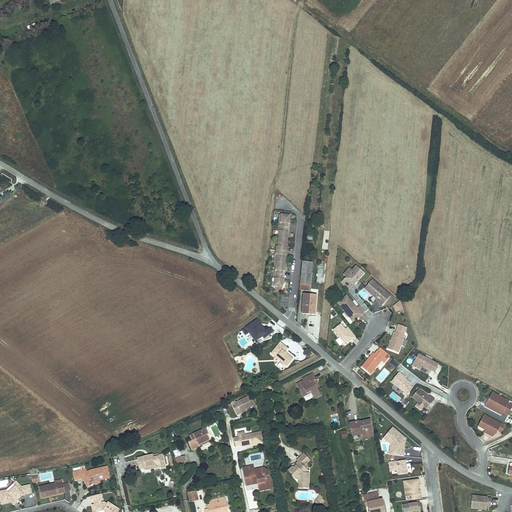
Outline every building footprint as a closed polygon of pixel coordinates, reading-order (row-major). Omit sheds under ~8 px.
[(284,271),(285,256),(286,256),(287,248),(286,247),(288,232),(289,232),(289,224),(289,216),(280,215),(279,219),(281,220),(280,223),(279,223),(278,231),(280,231),(279,234),(278,234),(277,243),(278,243),(278,247),(276,247),(275,255),(277,255),(277,258),(275,258),(274,267),(276,267),(275,270),(274,270),(273,279),(275,279),(274,282),(273,282),(272,286),(282,287),(283,279),(284,280),(285,271),(284,271)] [(309,285),(312,263),(306,262),(306,261),(302,260),(299,290),(310,290),(311,285),(309,285)] [(356,282),(364,273),(356,266),(352,271),(346,277),(343,281),(351,287),(354,284),(353,283),(355,281),(356,282)] [(346,277),(352,271),(350,268),(343,275),(346,277)] [(390,296),(372,280),(364,288),(371,294),(372,293),(373,294),(373,296),(377,299),(376,300),(382,306),(390,296)] [(351,287),(343,281),(341,283),(348,291),(351,287)] [(308,313),(310,295),(304,294),(302,314),(307,314),(307,313),(308,313)] [(359,318),(365,313),(359,306),(356,308),(352,302),(346,296),(337,303),(345,312),(346,311),(350,315),(348,317),(353,322),(357,319),(356,318),(357,317),(359,318)] [(393,306),(396,311),(403,309),(400,301),(393,306)] [(267,331),(264,326),(263,327),(261,325),(263,324),(259,319),(243,330),(247,336),(251,333),(257,341),(264,337),(266,339),(276,332),(273,327),(267,331)] [(355,336),(348,327),(345,329),(340,324),(333,330),(344,343),(347,341),(348,343),(350,341),(349,339),(351,338),(352,339),(355,336)] [(399,325),(395,333),(403,336),(406,328),(399,325)] [(398,353),(405,336),(403,336),(395,333),(394,332),(388,349),(398,353)] [(274,353),(288,364),(293,358),(288,353),(287,354),(285,353),(286,352),(289,348),(282,343),(274,353)] [(370,374),(381,361),(385,357),(377,351),(375,354),(373,353),(362,367),(370,374)] [(438,364),(418,354),(412,366),(420,370),(422,366),(424,367),(431,370),(434,372),(438,364)] [(393,359),(391,364),(397,368),(399,363),(393,359)] [(409,385),(411,384),(403,378),(404,377),(398,372),(391,382),(404,392),(403,393),(406,396),(413,388),(409,385)] [(312,374),(303,378),(304,380),(297,384),(302,395),(309,391),(310,393),(312,398),(318,395),(315,389),(312,382),(315,381),(312,374)] [(431,397),(430,398),(418,389),(412,397),(418,402),(415,406),(421,410),(424,407),(427,409),(434,399),(431,397)] [(511,406),(511,405),(508,403),(509,401),(492,393),(489,400),(485,398),(483,402),(487,404),(485,406),(492,410),(493,409),(497,411),(497,409),(503,412),(508,415),(511,406)] [(245,410),(252,406),(247,397),(235,403),(235,402),(230,403),(236,415),(240,413),(239,412),(245,410)] [(505,426),(484,415),(478,427),(485,430),(485,431),(489,433),(490,432),(495,435),(497,431),(501,433),(505,426)] [(361,421),(352,423),(355,436),(363,434),(363,435),(370,434),(370,432),(376,431),(374,420),(368,421),(368,422),(361,423),(361,422),(361,421)] [(407,442),(407,439),(394,428),(387,436),(396,444),(394,456),(405,457),(406,444),(404,444),(405,442),(407,442)] [(204,429),(189,436),(191,440),(188,442),(192,450),(200,446),(199,444),(209,440),(204,429)] [(262,443),(260,432),(251,434),(247,435),(246,437),(244,435),(243,432),(237,433),(238,438),(233,439),(235,447),(240,446),(242,445),(243,447),(262,443)] [(396,444),(387,436),(385,439),(392,445),(391,455),(394,456),(396,444)] [(146,456),(138,458),(140,468),(146,467),(154,465),(157,468),(161,467),(161,468),(166,467),(163,453),(159,454),(159,456),(153,457),(153,455),(153,454),(149,455),(150,456),(146,457),(146,456)] [(310,461),(303,454),(296,460),(298,462),(294,465),(295,467),(292,469),(291,468),(288,471),(296,479),(298,480),(297,487),(309,488),(310,472),(306,472),(306,464),(310,461)] [(409,474),(407,461),(390,463),(391,472),(399,471),(399,475),(409,474)] [(248,468),(242,469),(245,479),(249,478),(250,481),(257,479),(258,482),(257,482),(257,483),(259,492),(271,489),(267,470),(262,468),(254,469),(249,471),(248,468)] [(109,480),(107,469),(91,473),(87,474),(85,471),(81,472),(73,474),(75,481),(83,480),(85,478),(90,487),(94,485),(97,484),(96,483),(99,482),(109,480)] [(0,494),(8,493),(15,487),(17,488),(19,485),(16,481),(6,490),(0,491),(0,494)] [(422,500),(421,491),(419,491),(418,489),(420,489),(419,481),(405,483),(405,488),(408,488),(409,495),(408,495),(409,497),(409,501),(422,500)] [(56,483),(39,487),(41,497),(65,492),(65,491),(63,485),(63,484),(56,485),(56,483)] [(22,495),(31,493),(29,485),(24,486),(22,488),(19,485),(17,488),(15,487),(8,493),(0,494),(0,499),(1,504),(11,502),(11,499),(14,499),(16,501),(18,499),(22,495)] [(198,500),(196,491),(187,493),(190,502),(198,500)] [(379,501),(378,494),(364,496),(365,499),(373,497),(374,502),(379,501)] [(490,507),(491,499),(486,498),(487,497),(471,496),(470,509),(485,510),(486,506),(490,507)] [(228,511),(225,497),(208,501),(209,504),(210,509),(208,510),(208,511),(228,511)] [(379,501),(374,502),(373,497),(365,499),(367,511),(384,511),(383,500),(379,501)] [(95,505),(92,505),(93,511),(98,511),(104,510),(104,509),(107,511),(106,511),(116,511),(119,509),(108,503),(107,504),(104,502),(101,503),(95,505)]
